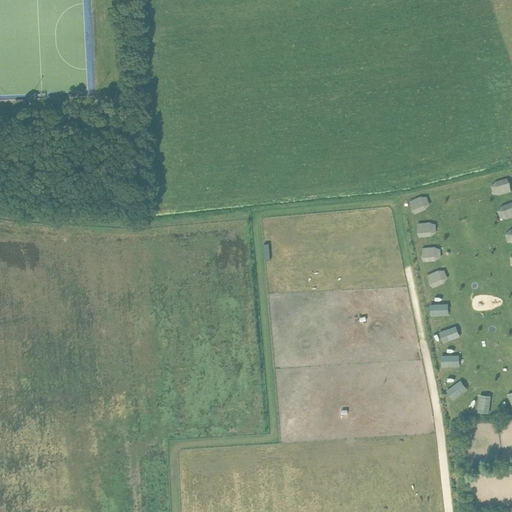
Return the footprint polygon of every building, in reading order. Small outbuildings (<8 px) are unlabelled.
[(495,182),(490,187),(493,195),(501,195),(511,192),(506,179),(495,182)] [(419,198),(410,201),(414,215),(425,209),(429,205),(425,199),(419,198)] [(511,203),(502,207),(497,212),(500,219),(507,220),(511,218),(511,203)] [(429,223),(418,224),(419,239),(431,237),(436,233),(435,226),(429,223)] [(435,247),(423,248),(422,263),(436,262),(440,258),(440,250),(435,247)] [(437,271),(426,276),(432,289),(443,284),(447,278),(444,272),(437,271)] [(448,305),(430,305),(431,317),(449,316),(448,305)] [(455,327),(438,334),(443,345),(459,338),(455,327)] [(459,356),(441,357),(441,368),(459,368),(459,356)] [(460,381),(445,391),(453,401),(467,390),(460,381)] [(480,397),(477,414),(488,416),(491,399),(480,397)]
